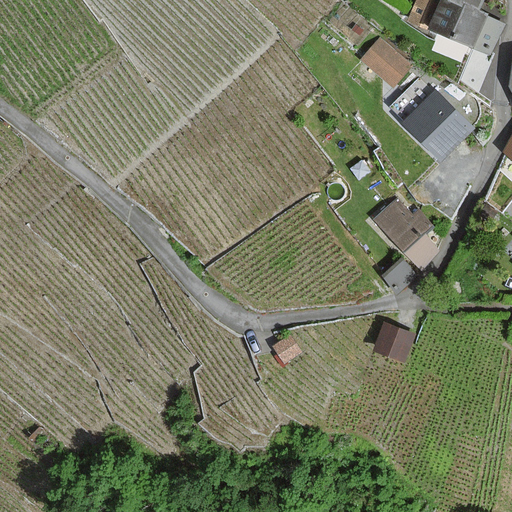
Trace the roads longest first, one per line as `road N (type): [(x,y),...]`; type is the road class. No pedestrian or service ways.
road 1 (residential): [(0,104),(125,208),(238,325),(406,303)]
road 2 (residential): [(406,303),(451,239),(502,129),(495,85),(511,19)]
